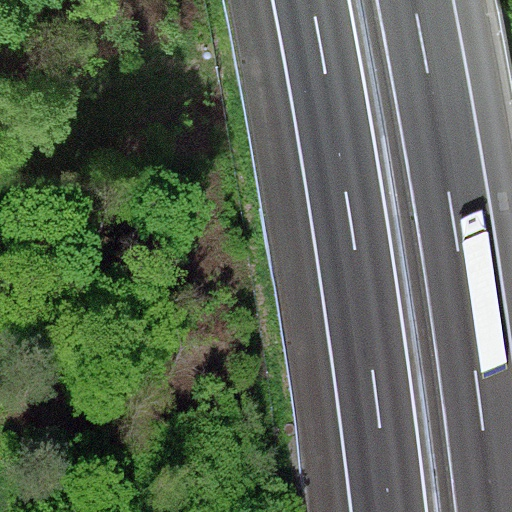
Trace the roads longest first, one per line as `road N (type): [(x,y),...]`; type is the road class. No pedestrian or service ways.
road 1 (motorway): [(308,0),(351,213),(388,511)]
road 2 (motorway): [(497,511),(474,321),(418,0)]
